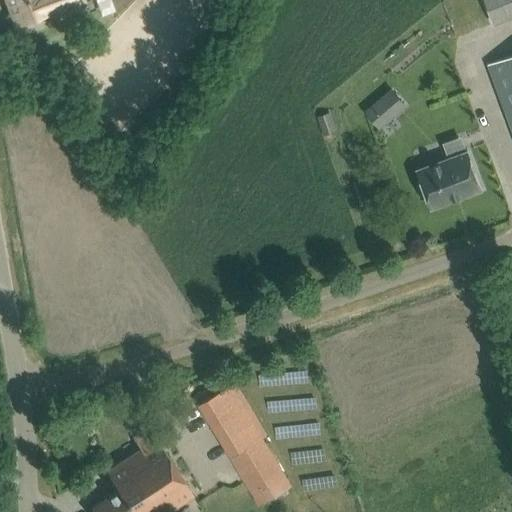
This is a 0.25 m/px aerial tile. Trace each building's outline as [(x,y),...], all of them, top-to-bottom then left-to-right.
[(8,0),(16,22),(35,15),(74,0),(73,0),(8,0)] [(511,58),(488,68),(511,128),(511,58)] [(391,89),(365,111),(379,127),(404,105),(391,89)] [(418,169),(419,173),(423,182),(419,186),(422,195),(428,195),(432,207),(481,189),(467,151),(418,169)] [(231,385),(200,403),(210,421),(252,491),(283,473),(261,437),(241,402),(231,385)] [(106,471),(119,490),(126,502),(144,490),(158,511),(164,511),(192,494),(149,426),(133,437),(141,449),(106,471)] [(158,511),(144,490),(126,502),(119,490),(91,508),(93,511),(158,511)]
